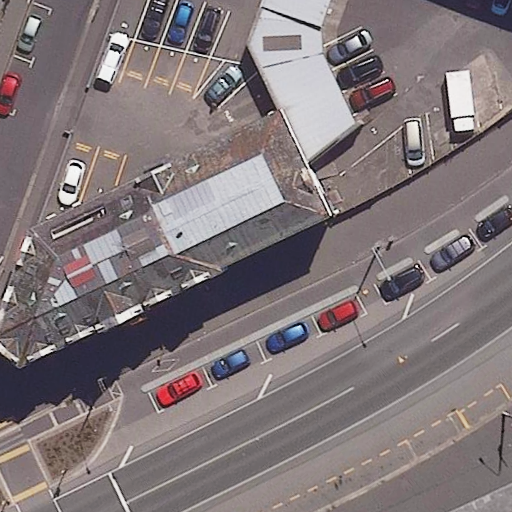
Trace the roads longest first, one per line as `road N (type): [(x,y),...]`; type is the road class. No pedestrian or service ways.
road 1 (trunk): [(511,286),(331,400),(98,511)]
road 2 (unclassified): [(68,0),(0,180)]
